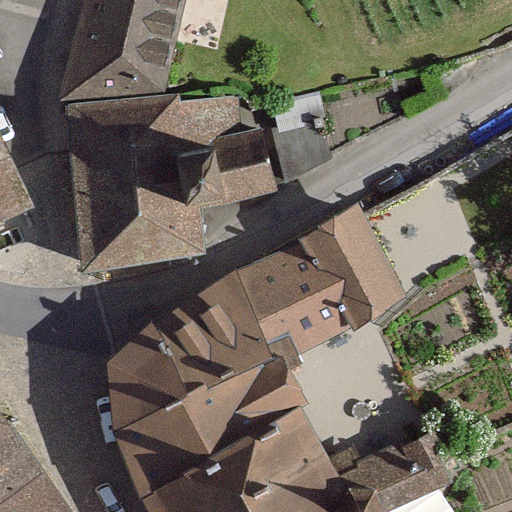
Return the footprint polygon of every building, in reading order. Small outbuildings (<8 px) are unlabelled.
[(200,0),(91,0),(67,95),(184,86),(200,0)] [(237,92),(64,98),(82,258),(208,240),(198,198),(280,181),(263,121),(253,123),(237,92)] [(0,141),(0,224),(32,210),(0,141)] [(434,307),(376,205),(248,270),(170,312),(119,363),(134,432),(162,500),(169,511),(461,511),(445,485),(475,468),(438,417),(354,454),(329,409),(307,363),(434,307)] [(0,511),(69,511),(28,449),(0,411),(0,511)]
